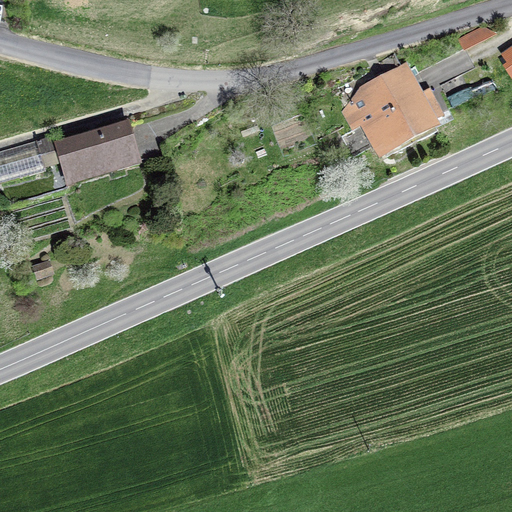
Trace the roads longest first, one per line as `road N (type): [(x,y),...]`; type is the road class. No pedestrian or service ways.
road 1 (secondary): [(511,143),(0,369)]
road 2 (residential): [(0,44),(196,84),(288,71),(511,7)]
